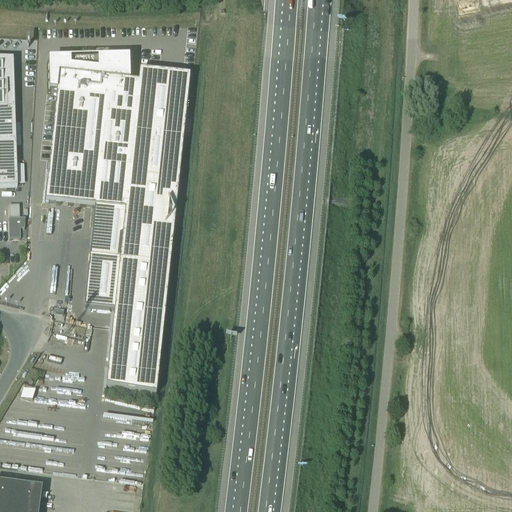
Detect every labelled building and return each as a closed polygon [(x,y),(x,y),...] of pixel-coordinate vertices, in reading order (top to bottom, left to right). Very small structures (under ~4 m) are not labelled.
[(0,188),(17,188),(12,62),(1,61),(1,57),(0,57),(0,188)] [(182,146),(189,78),(139,73),(138,84),(129,84),(129,60),(98,60),(98,67),(84,66),(84,79),(108,82),(95,209),(85,312),(113,315),(105,393),(155,399),(182,146)] [(57,82),(45,204),(95,209),(108,82),(84,79),(84,66),(50,62),(49,72),(48,72),(48,83),(49,83),(57,82)] [(27,231),(27,220),(11,221),(11,241),(23,241),(22,231),(27,231)] [(32,396),(7,445),(18,446),(16,462),(14,467),(42,470),(45,472),(67,475),(70,476),(95,479),(98,472),(102,441),(103,439),(107,415),(99,411),(43,404),(44,398),(32,396)] [(144,436),(148,412),(136,410),(133,434),(144,436)] [(0,511),(38,511),(41,491),(32,490),(32,489),(0,484),(0,511)]
